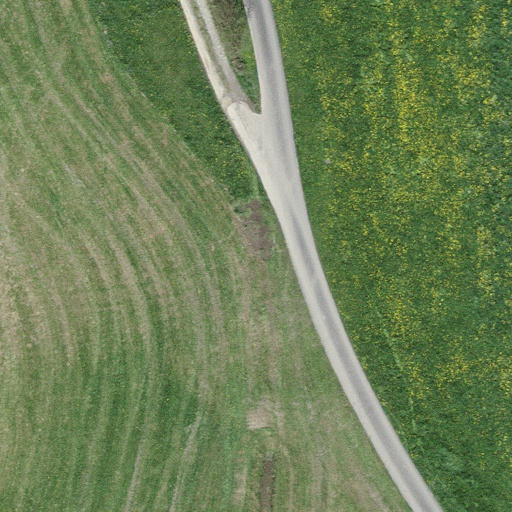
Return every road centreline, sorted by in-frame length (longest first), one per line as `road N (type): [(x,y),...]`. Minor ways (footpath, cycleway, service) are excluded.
road 1 (unclassified): [(254,0),(285,193),(311,285),(388,457),(423,511)]
road 2 (track): [(193,0),(236,109),(285,193)]
